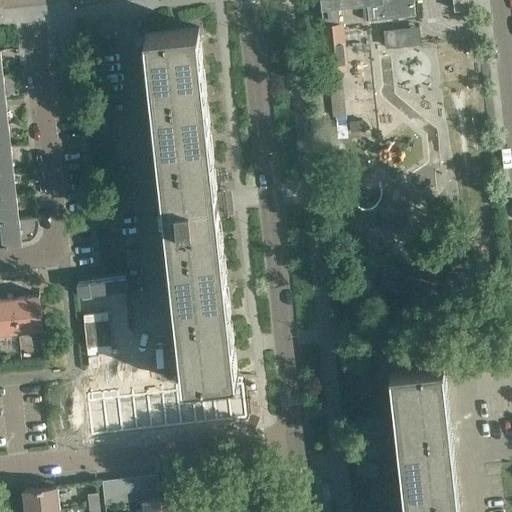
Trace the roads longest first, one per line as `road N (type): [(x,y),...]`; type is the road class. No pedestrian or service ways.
road 1 (unclassified): [(305,428),(248,0)]
road 2 (residential): [(162,359),(126,0)]
road 3 (residential): [(0,463),(305,428)]
road 4 (residential): [(0,259),(31,256),(54,234),(29,0)]
